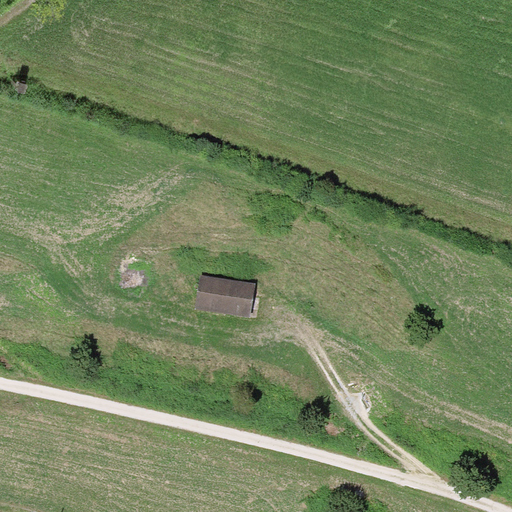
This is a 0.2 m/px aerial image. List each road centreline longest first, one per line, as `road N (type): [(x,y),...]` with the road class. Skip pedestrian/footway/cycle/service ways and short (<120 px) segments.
road 1 (track): [(504,511),(298,452),(0,386)]
road 2 (track): [(465,495),(359,421),(300,333),(186,325),(156,305),(148,287)]
